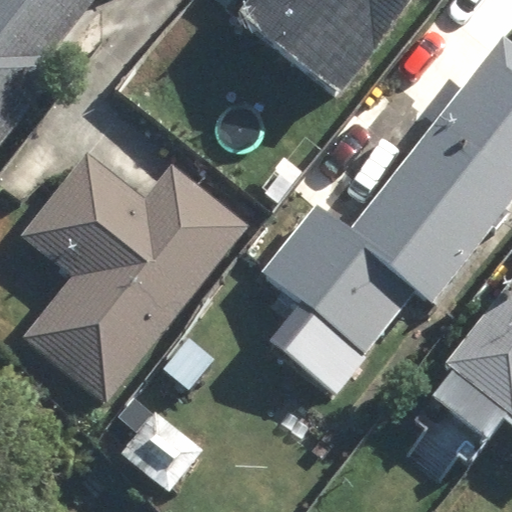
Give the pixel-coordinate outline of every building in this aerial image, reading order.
[(0,0),(0,139),(39,90),(27,80),(90,0),(0,0)] [(246,0),(230,22),(334,101),(411,0),(246,0)] [(245,283),(352,368),(402,306),(418,319),(511,201),(511,70),(490,53),(337,245),(300,214),(245,283)] [(30,349),(101,403),(232,237),(171,190),(150,216),(147,213),(143,219),(132,210),(128,217),(111,204),(116,198),(87,175),(33,242),(84,282),(30,349)] [(511,283),(434,381),(503,436),(511,425),(511,283)] [(108,464),(163,507),(196,464),(141,422),(108,464)]
